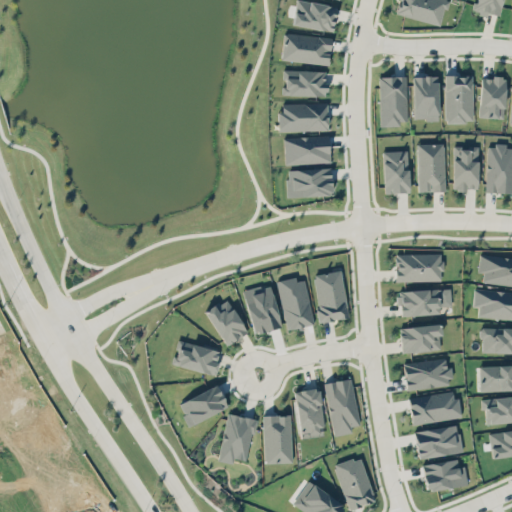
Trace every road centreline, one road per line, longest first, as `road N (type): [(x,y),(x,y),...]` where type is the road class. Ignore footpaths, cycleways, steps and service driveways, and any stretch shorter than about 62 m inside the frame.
road 1 (residential): [(399,511),(378,413),(358,224),(354,78),(365,0)]
road 2 (residential): [(511,221),(358,224),(235,251),(140,287)]
road 3 (tertiary): [(189,511),(63,309)]
road 4 (tertiary): [(48,352),(150,511)]
road 5 (residential): [(357,43),(511,46)]
road 6 (tertiary): [(63,309),(0,179)]
